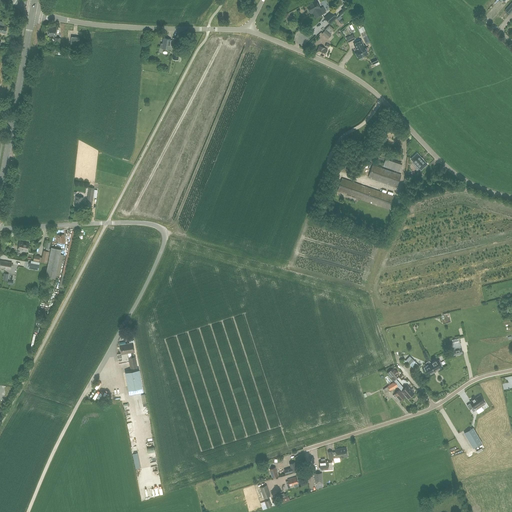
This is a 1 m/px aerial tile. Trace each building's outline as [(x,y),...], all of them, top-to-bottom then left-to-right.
[(313,13),(316,18),(322,15),(319,9),(320,8),(316,0),(306,6),(310,14),(313,13)] [(329,24),(337,17),(332,11),(324,17),(329,24)] [(352,21),(353,24),(356,23),(358,29),(362,27),(358,18),(352,21)] [(329,25),(321,33),(327,39),(331,35),(330,34),(334,29),(329,25)] [(48,35),(56,36),(56,29),(48,28),(48,35)] [(348,43),(355,39),(352,34),(345,38),(348,43)] [(70,47),(79,48),(80,38),(71,37),(70,47)] [(160,48),(169,50),(171,40),(163,38),(162,44),(161,44),(160,48)] [(172,38),(171,43),(172,44),(171,46),(178,47),(178,46),(182,47),(183,40),(179,39),(172,38)] [(361,41),(354,44),(355,47),(356,47),(357,49),(354,50),(358,58),(359,58),(360,59),(361,60),(362,59),(363,58),(362,57),(366,55),(367,52),(364,46),(361,41)] [(316,54),(324,58),(327,50),(320,47),(319,46),(316,54)] [(373,145),(370,152),(372,153),(374,149),(377,150),(378,147),(373,145)] [(427,162),(417,151),(410,157),(414,161),(413,162),(416,165),(417,164),(421,168),(427,162)] [(402,163),(386,157),(382,166),(399,172),(402,163)] [(368,177),(397,187),(401,175),(372,165),(368,177)] [(337,192),(389,210),(394,197),(342,178),(337,192)] [(83,197),(75,196),(74,206),(82,207),(83,197)] [(60,243),(60,244),(64,244),(64,243),(65,243),(64,235),(57,235),(57,243),(60,243)] [(29,243),(19,241),(17,250),(27,252),(29,243)] [(45,277),(55,279),(61,249),(51,247),(45,277)] [(48,263),(50,251),(43,250),(41,262),(48,263)] [(0,267),(10,270),(11,266),(12,267),(13,264),(11,264),(11,263),(0,260),(0,267)] [(29,263),(28,268),(38,269),(39,262),(31,261),(31,263),(29,263)] [(128,349),(120,350),(121,354),(131,352),(132,357),(128,358),(130,368),(137,367),(135,357),(134,357),(133,352),(134,352),(134,348),(128,349)] [(436,358),(430,362),(429,360),(435,371),(442,368),(441,366),(442,365),(440,362),(439,359),(437,360),(436,358)] [(435,371),(429,360),(426,362),(427,364),(424,366),(425,367),(424,367),(426,372),(427,371),(429,375),(435,371)] [(397,373),(398,373),(395,370),(394,371),(392,368),(387,373),(394,380),(399,376),(397,373)] [(129,371),(132,392),(143,390),(139,369),(129,371)] [(395,381),(387,386),(390,391),(397,386),(395,381)] [(401,391),(408,398),(414,393),(407,386),(401,391)] [(400,400),(404,397),(399,390),(393,396),(394,397),(396,396),(400,400)] [(485,401),(475,408),(480,416),(490,410),(485,401)] [(464,433),(473,448),(482,443),(473,428),(464,433)] [(329,459),(347,456),(346,448),(335,450),(335,452),(332,453),(332,452),(328,452),(329,459)] [(320,470),(329,469),(328,461),(325,462),(325,459),(321,459),(321,462),(319,462),(320,470)] [(297,471),(294,463),(289,464),(291,468),(284,470),(285,474),(292,472),(297,471)] [(278,476),(275,467),(269,469),(272,478),(278,476)] [(286,482),(288,489),(290,488),(290,486),(298,484),(296,477),(288,480),(288,481),(286,482)] [(260,487),(264,498),(270,496),(266,485),(260,487)]
